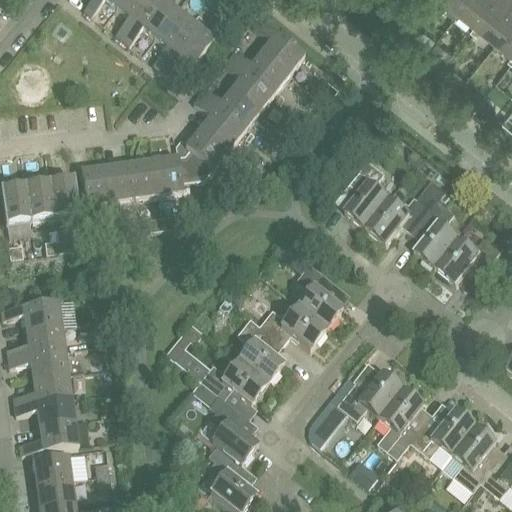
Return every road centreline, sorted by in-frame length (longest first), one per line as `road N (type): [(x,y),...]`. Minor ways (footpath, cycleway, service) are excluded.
road 1 (residential): [(287,0),(511,179)]
road 2 (residential): [(271,511),(278,426),(389,290)]
road 3 (residential): [(0,156),(127,137),(150,115)]
